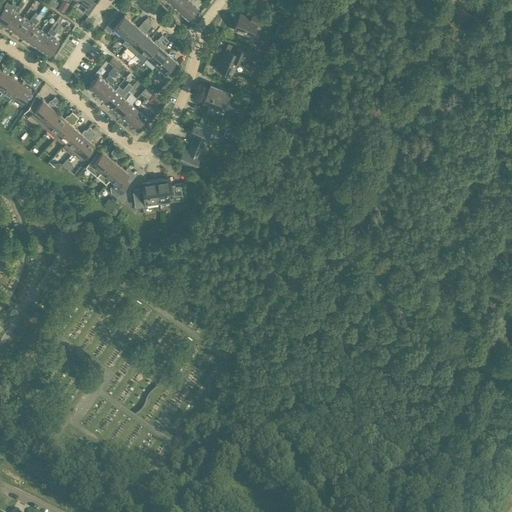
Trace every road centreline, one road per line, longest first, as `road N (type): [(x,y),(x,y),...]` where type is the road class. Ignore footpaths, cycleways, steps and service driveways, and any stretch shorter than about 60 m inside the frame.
road 1 (track): [(327,236),(217,173),(295,0)]
road 2 (residential): [(197,34),(174,114),(150,144),(132,149),(0,41)]
road 3 (track): [(327,236),(452,0)]
road 4 (track): [(418,511),(487,371)]
